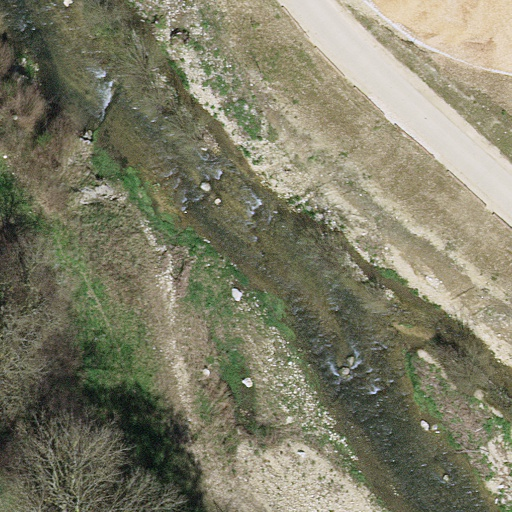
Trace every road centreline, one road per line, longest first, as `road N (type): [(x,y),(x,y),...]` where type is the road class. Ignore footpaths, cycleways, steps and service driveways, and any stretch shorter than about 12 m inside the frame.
road 1 (residential): [(219,511),(0,199)]
road 2 (track): [(511,192),(302,0)]
